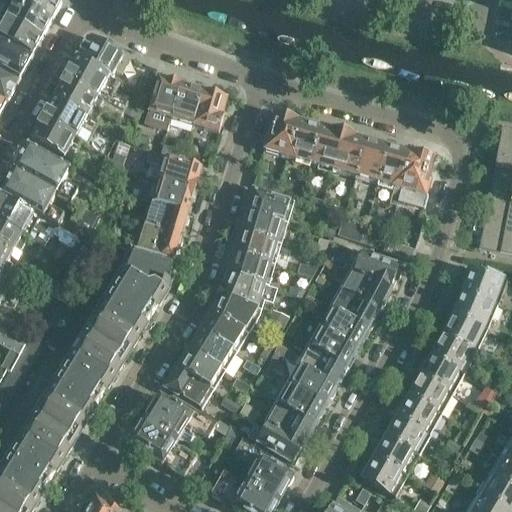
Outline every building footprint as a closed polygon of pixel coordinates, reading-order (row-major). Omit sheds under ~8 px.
[(4,0),(0,8),(0,19),(6,23),(42,41),(51,23),(16,5),(5,0),(4,0)] [(5,0),(16,5),(51,23),(59,9),(58,8),(57,4),(58,3),(51,0),(5,0)] [(0,41),(32,59),(42,41),(6,23),(0,19),(0,41)] [(77,62),(110,80),(112,81),(116,74),(123,78),(131,64),(124,60),(124,59),(89,40),(77,62)] [(0,71),(19,82),(32,59),(0,41),(0,71)] [(77,62),(66,82),(123,114),(128,105),(113,97),(119,85),(112,81),(110,80),(77,62)] [(146,68),(144,72),(136,96),(147,99),(154,79),(157,73),(146,68)] [(0,103),(5,106),(19,82),(0,71),(0,103)] [(157,84),(148,116),(159,119),(158,123),(167,125),(168,122),(170,123),(181,87),(180,87),(179,83),(173,82),(170,83),(159,80),(157,84)] [(66,82),(54,103),(97,127),(103,116),(118,124),(123,114),(66,82)] [(181,87),(170,123),(194,130),(204,94),(202,93),(201,90),(195,88),(192,90),(181,87)] [(204,94),(194,130),(216,136),(216,135),(219,136),(224,117),(222,117),(227,101),(223,100),(223,97),(213,94),(212,96),(204,94)] [(54,103),(43,123),(76,142),(81,145),(86,136),(96,141),(102,130),(97,127),(54,103)] [(270,132),(264,153),(268,154),(267,155),(288,161),(299,124),(288,120),(287,117),(281,115),(278,118),(275,117),(271,132),(270,132)] [(43,123),(32,144),(70,165),(81,145),(76,142),(43,123)] [(299,124),(288,161),(297,163),(311,166),(321,130),(319,130),(319,126),(312,124),(309,127),(299,124)] [(321,130),(311,166),(333,173),(345,133),(336,131),(332,133),(321,130)] [(511,132),(503,131),(503,132),(495,171),(493,184),(492,187),(489,205),(484,231),(483,236),(482,241),(479,253),(511,259),(511,202),(506,201),(511,173),(511,132)] [(345,133),(333,173),(356,179),(367,143),(356,140),(355,136),(345,133)] [(139,137),(134,151),(145,154),(149,140),(139,137)] [(367,143),(356,179),(378,185),(389,149),(379,146),(377,143),(371,140),(368,143),(367,143)] [(175,150),(164,147),(160,158),(166,160),(171,162),(175,150)] [(389,149),(378,185),(392,189),(392,190),(394,191),(390,206),(396,208),(399,199),(401,193),(412,155),(401,152),(400,149),(393,147),(391,149),(389,149)] [(29,149),(15,174),(57,198),(57,197),(72,206),(78,195),(63,186),(71,172),(29,149)] [(186,154),(184,163),(196,166),(199,158),(186,154)] [(198,195),(201,186),(199,183),(202,171),(171,162),(166,160),(160,158),(150,155),(147,165),(163,170),(159,184),(198,195)] [(412,155),(401,193),(399,199),(407,201),(408,195),(416,197),(416,196),(427,199),(431,183),(429,183),(435,162),(433,161),(432,158),(425,156),(423,158),(412,155)] [(128,164),(117,158),(113,167),(125,172),(128,164)] [(105,166),(101,178),(110,180),(113,168),(105,166)] [(101,173),(91,168),(88,174),(98,180),(101,173)] [(2,198),(35,217),(44,221),(59,230),(65,219),(54,213),(55,211),(51,209),(57,198),(15,174),(2,198)] [(257,178),(254,190),(263,192),(277,196),(281,184),(265,180),(257,178)] [(192,206),(195,204),(198,195),(151,182),(145,204),(152,206),(188,217),(192,206)] [(250,207),(247,216),(288,228),(295,205),(292,205),(292,204),(261,196),(254,194),(253,197),(250,198),(248,205),(250,207)] [(304,195),(302,203),(323,210),(325,202),(304,195)] [(2,198),(0,201),(0,225),(23,239),(34,244),(40,234),(53,241),(59,230),(35,217),(2,198)] [(323,210),(343,216),(345,210),(336,207),(337,205),(326,202),(323,210)] [(145,229),(146,230),(181,240),(185,229),(188,227),(190,221),(188,218),(188,217),(152,206),(145,229)] [(111,242),(94,233),(100,220),(85,212),(71,237),(104,254),(111,242)] [(243,228),(241,237),(282,248),(288,228),(247,216),(246,217),(244,219),(242,226),(243,228)] [(342,224),(337,240),(360,247),(363,237),(365,231),(342,224)] [(0,225),(0,251),(12,258),(27,267),(31,260),(22,254),(28,242),(23,239),(0,225)] [(136,226),(129,251),(140,255),(170,264),(170,263),(174,264),(177,254),(181,252),(183,244),(181,240),(146,230),(145,229),(136,226)] [(317,227),(314,236),(333,242),(336,232),(317,227)] [(237,249),(234,257),(275,270),(282,248),(241,237),(240,237),(238,240),(236,247),(237,249)] [(363,237),(360,247),(374,251),(377,241),(363,237)] [(120,249),(122,243),(112,240),(110,246),(120,249)] [(329,245),(319,242),(315,258),(324,261),(329,245)] [(393,257),(406,262),(410,263),(414,252),(397,246),(393,257)] [(0,279),(0,280),(6,283),(13,270),(22,275),(27,267),(0,251),(0,279)] [(111,291),(120,296),(153,316),(167,293),(174,264),(170,263),(170,264),(140,255),(129,251),(122,273),(111,291)] [(104,254),(101,253),(95,262),(104,267),(110,258),(104,254)] [(359,255),(352,274),(391,292),(391,290),(394,289),(397,283),(395,281),(400,271),(399,271),(400,268),(396,267),(395,268),(363,256),(359,255)] [(230,270),(228,278),(266,290),(269,290),(275,270),(234,257),(234,259),(231,260),(229,267),(230,270)] [(339,268),(327,261),(323,267),(336,274),(339,268)] [(313,280),(317,273),(303,268),(301,276),(313,280)] [(385,306),(384,303),(390,292),(352,274),(341,293),(379,315),(380,313),(382,312),(385,306)] [(465,289),(463,297),(497,311),(507,284),(470,275),(470,277),(467,279),(464,285),(465,289)] [(224,281),(218,297),(259,314),(262,315),(265,305),(273,307),(278,293),(266,290),(228,278),(227,280),(224,281)] [(329,286),(317,279),(314,285),(326,292),(329,286)] [(75,296),(60,287),(55,297),(70,305),(75,296)] [(290,289),(288,294),(302,298),(305,293),(290,289)] [(83,337),(92,342),(125,362),(153,316),(120,296),(111,291),(83,337)] [(375,325),(374,323),(379,315),(341,293),(330,312),(368,334),(369,332),(371,332),(375,325)] [(213,315),(212,315),(249,339),(261,320),(262,315),(259,314),(218,297),(212,312),(213,315)] [(457,309),(453,319),(488,335),(497,311),(463,297),(462,298),(458,300),(456,306),(457,309)] [(320,307),(306,299),(303,305),(317,313),(320,307)] [(330,312),(319,330),(357,352),(358,351),(361,350),(364,344),(363,342),(368,334),(330,312)] [(290,320),(272,313),(270,319),(286,326),(290,320)] [(212,315),(207,323),(204,324),(201,330),(201,333),(200,334),(238,357),(249,339),(212,315)] [(284,336),(291,340),(303,322),(302,321),(296,317),(284,336)] [(286,326),(270,319),(267,325),(282,333),(286,326)] [(448,330),(443,339),(476,358),(488,335),(453,319),(453,320),(449,321),(447,327),(448,330)] [(319,330),(308,350),(346,372),(348,370),(350,369),(353,363),(352,361),(357,352),(319,330)] [(17,345),(22,348),(28,337),(23,334),(17,345)] [(200,334),(196,342),(193,342),(189,348),(190,351),(189,353),(226,375),(238,357),(200,334)] [(0,348),(17,358),(22,348),(0,335),(0,348)] [(83,337),(55,382),(96,408),(125,362),(92,342),(83,337)] [(31,339),(0,392),(0,422),(44,348),(31,339)] [(436,351),(431,360),(465,378),(476,358),(443,339),(442,341),(439,342),(436,347),(436,351)] [(267,360),(272,352),(258,344),(254,351),(267,360)] [(296,358),(279,348),(275,355),(291,365),(296,358)] [(308,350),(297,369),(336,391),(340,382),(343,382),(346,376),(345,373),(346,372),(308,350)] [(189,353),(184,361),(181,362),(178,367),(178,371),(215,394),(226,375),(189,353)] [(10,355),(2,369),(10,373),(19,359),(10,355)] [(280,358),(274,355),(269,365),(274,367),(280,358)] [(425,372),(420,380),(453,398),(465,378),(431,360),(431,361),(428,363),(424,368),(425,372)] [(255,379),(260,371),(248,363),(243,371),(255,379)] [(499,370),(511,377),(511,376),(511,368),(503,364),(499,370)] [(297,369),(287,387),(325,410),(330,402),(332,401),(335,395),(335,393),(336,391),(297,369)] [(171,394),(170,396),(178,402),(180,399),(199,412),(203,413),(215,394),(178,371),(173,379),(170,380),(167,386),(167,388),(166,390),(171,394)] [(413,391),(408,400),(442,418),(453,398),(420,380),(419,381),(416,382),(412,388),(413,391)] [(55,382),(26,428),(68,454),(96,408),(55,382)] [(245,397),(250,390),(237,382),(233,389),(245,397)] [(265,392),(257,387),(253,393),(261,398),(265,392)] [(276,406),(279,407),(315,429),(320,421),(325,414),(324,412),(325,410),(286,387),(276,406)] [(473,409),(487,417),(498,398),(484,389),(473,409)] [(155,411),(148,423),(180,443),(186,432),(190,435),(193,430),(209,440),(217,427),(173,400),(171,404),(162,399),(157,400),(154,406),(155,411)] [(401,412),(397,420),(425,436),(430,439),(442,418),(408,400),(407,401),(404,403),(401,409),(401,412)] [(235,416),(239,410),(225,401),(221,408),(235,416)] [(501,403),(497,409),(503,413),(507,407),(501,403)] [(276,406),(265,424),(304,447),(308,440),(310,439),(314,433),(314,431),(315,429),(279,407),(276,406)] [(245,407),(242,412),(256,421),(260,416),(245,407)] [(256,421),(242,412),(238,419),(252,428),(256,421)] [(390,432),(386,440),(414,456),(419,459),(430,439),(425,436),(397,420),(396,422),(393,423),(390,429),(390,432)] [(180,443),(148,423),(139,437),(134,438),(131,444),(132,449),(138,453),(142,451),(149,456),(150,460),(163,468),(164,465),(165,466),(176,448),(180,443)] [(465,423),(462,429),(472,435),(475,428),(465,423)] [(247,441),(256,447),(279,461),(280,460),(293,468),(294,466),(296,465),(299,460),(299,457),(304,447),(265,424),(262,431),(255,427),(247,441)] [(24,432),(0,470),(0,475),(40,500),(66,457),(68,454),(26,428),(24,432)] [(231,431),(225,428),(216,443),(222,446),(231,431)] [(509,444),(501,456),(511,463),(511,436),(500,428),(496,436),(509,444)] [(238,435),(231,431),(222,446),(229,450),(238,435)] [(477,440),(485,445),(489,438),(481,434),(477,440)] [(379,452),(375,459),(403,476),(408,478),(419,459),(414,456),(386,440),(385,441),(382,443),(378,449),(379,452)] [(448,448),(460,455),(464,447),(452,441),(448,448)] [(469,453),(478,458),(485,446),(476,441),(469,453)] [(252,473),(247,482),(248,482),(247,484),(278,503),(285,489),(290,488),(293,482),(292,478),(284,472),(286,468),(243,442),(234,456),(251,465),(248,470),(252,473)] [(176,448),(165,466),(168,468),(167,470),(184,481),(187,477),(198,459),(183,450),(179,450),(176,448)] [(488,477),(493,480),(494,479),(511,490),(511,463),(501,456),(497,463),(488,477)] [(367,472),(362,481),(367,484),(366,485),(390,499),(391,497),(396,500),(408,478),(403,476),(375,459),(373,462),(370,464),(367,469),(367,472)] [(440,459),(435,468),(448,475),(453,466),(440,459)] [(471,473),(474,467),(465,462),(462,468),(471,473)] [(0,511),(32,511),(40,500),(0,475),(0,511)] [(213,493),(211,497),(229,507),(230,505),(233,507),(243,489),(241,488),(238,484),(224,475),(213,493)] [(444,483),(432,476),(425,488),(437,495),(444,483)] [(212,484),(204,479),(198,489),(207,494),(212,484)] [(485,482),(477,495),(503,511),(511,511),(511,490),(494,479),(493,480),(490,485),(485,482)] [(455,497),(461,486),(453,481),(447,492),(455,497)] [(247,482),(243,489),(233,507),(232,510),(235,511),(272,511),(278,503),(247,484),(248,482),(247,482)] [(372,496),(364,492),(359,501),(366,505),(372,496)] [(461,511),(503,511),(477,495),(473,493),(461,511)] [(96,501),(89,511),(119,511),(120,511),(114,508),(110,509),(96,501)] [(427,511),(430,507),(420,501),(413,511),(427,511)] [(440,501),(436,509),(441,511),(448,511),(451,507),(440,501)]
